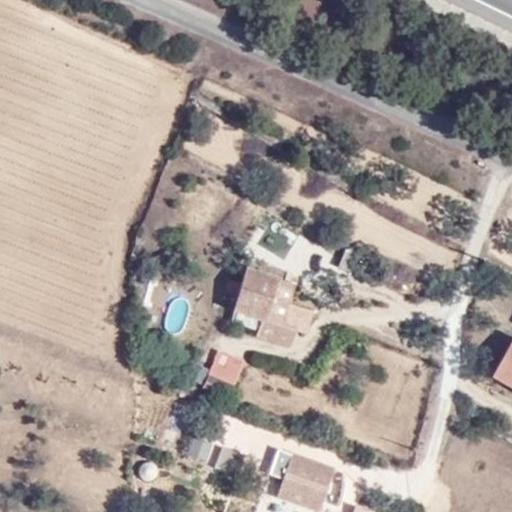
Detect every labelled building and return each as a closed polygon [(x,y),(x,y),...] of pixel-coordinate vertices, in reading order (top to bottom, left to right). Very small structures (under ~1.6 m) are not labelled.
[(314,334),(321,315),(300,307),(304,291),(246,271),(242,285),(229,281),(224,295),(237,299),(235,306),(257,314),(259,307),(277,313),(275,321),(305,331),(314,334)] [(305,331),(275,321),(263,316),(257,335),(298,350),(305,331)] [(214,350),(206,375),(228,382),(236,384),(244,360),(214,350)] [(511,357),(500,380),(511,386),(511,357)] [(206,375),(201,390),(223,398),(228,382),(206,375)] [(220,446),(213,467),(232,473),(239,452),(220,446)] [(310,511),(322,511),(337,473),(293,458),(276,499),(310,511)]
